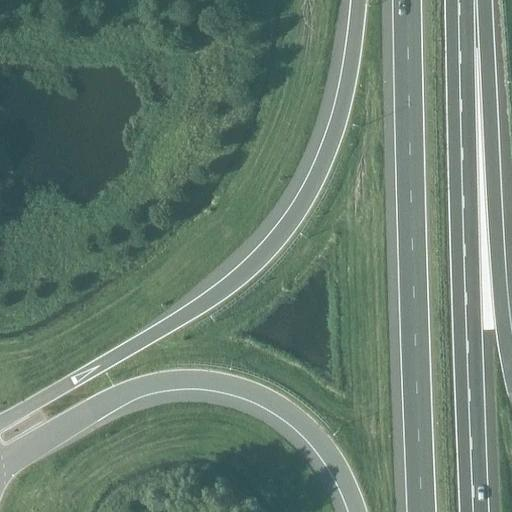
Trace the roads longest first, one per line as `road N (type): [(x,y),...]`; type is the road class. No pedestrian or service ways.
road 1 (motorway): [(358,0),(332,143),(278,239),(228,286),(0,427)]
road 2 (motorway): [(472,511),(457,0)]
road 3 (motorway): [(408,0),(422,511)]
road 4 (motorway): [(0,474),(116,396),(149,383),(209,381),(274,402),(309,428),(337,464),(358,511)]
road 5 (motorway): [(511,372),(494,163),(465,0)]
